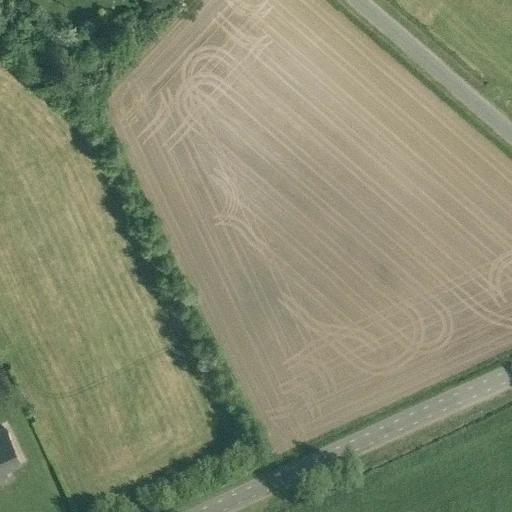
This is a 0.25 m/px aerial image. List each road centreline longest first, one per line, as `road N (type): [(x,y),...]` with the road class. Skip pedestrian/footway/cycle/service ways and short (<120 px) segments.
road 1 (tertiary): [(220,511),(511,376)]
road 2 (unclassified): [(511,134),(357,0)]
